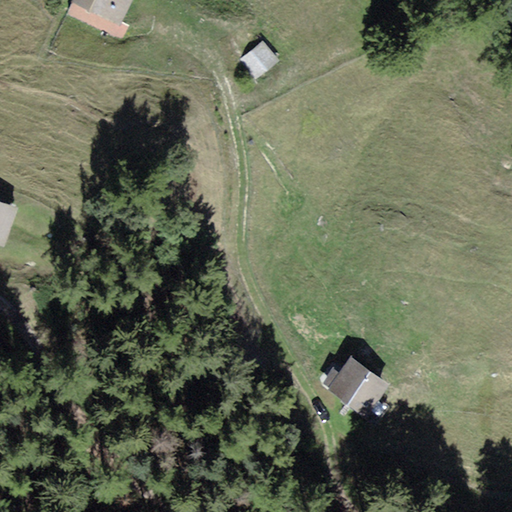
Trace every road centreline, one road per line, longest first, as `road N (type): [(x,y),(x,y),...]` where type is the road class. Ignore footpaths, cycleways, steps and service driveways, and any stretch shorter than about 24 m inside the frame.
road 1 (track): [(237,260),(244,142),(237,89),(140,4)]
road 2 (track): [(370,511),(359,506),(327,423),(237,260)]
road 3 (track): [(21,346),(36,379),(73,400),(84,479),(108,490),(144,490),(177,511)]
